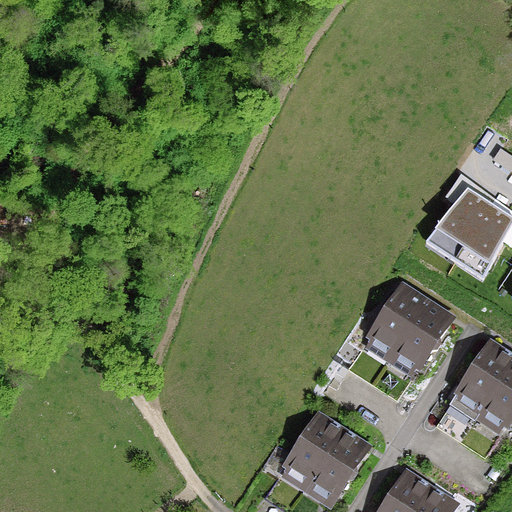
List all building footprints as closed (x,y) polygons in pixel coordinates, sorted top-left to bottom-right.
[(511,221),(511,214),(468,188),(427,239),(484,275),(511,221)] [(368,338),(393,354),(423,307),(398,291),(387,308),(382,309),(378,315),(379,321),(368,338)] [(423,307),(393,354),(418,371),(429,354),(435,352),(439,346),(438,341),(449,324),(423,307)] [(456,395),(481,411),(511,365),(486,348),(475,365),(470,366),(466,372),(467,378),(456,395)] [(481,411),(506,428),(511,418),(511,364),(511,365),(481,411)] [(284,467),(309,483),(340,436),(314,420),(303,437),(298,438),(294,444),(295,450),(284,467)] [(365,453),(340,436),(309,483),(335,500),(346,482),(351,481),(355,475),(354,470),(365,453)] [(379,511),(415,511),(427,494),(403,477),(391,494),(386,496),(382,501),(383,507),(379,511)] [(451,511),(453,510),(427,494),(415,511),(451,511)]
